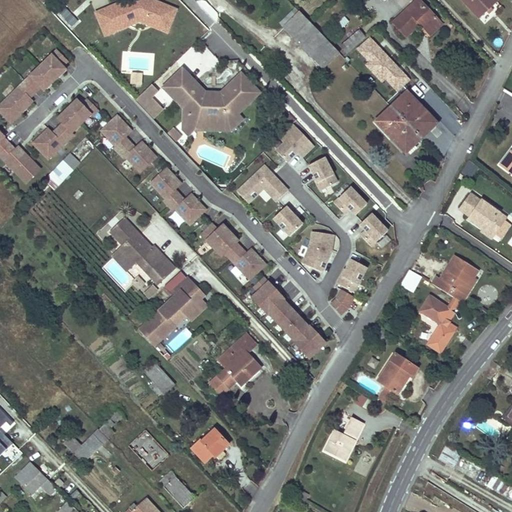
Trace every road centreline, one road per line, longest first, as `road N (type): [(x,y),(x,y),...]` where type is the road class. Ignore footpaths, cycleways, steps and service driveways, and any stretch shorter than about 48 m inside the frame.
road 1 (residential): [(189,0),(415,233)]
road 2 (residential): [(316,296),(92,66)]
road 3 (tertiary): [(511,318),(449,397),(388,511)]
road 4 (residential): [(259,511),(354,342)]
road 5 (residential): [(427,211),(502,66)]
road 6 (residential): [(289,177),(344,240),(316,296)]
road 7 (residential): [(354,342),(415,233)]
